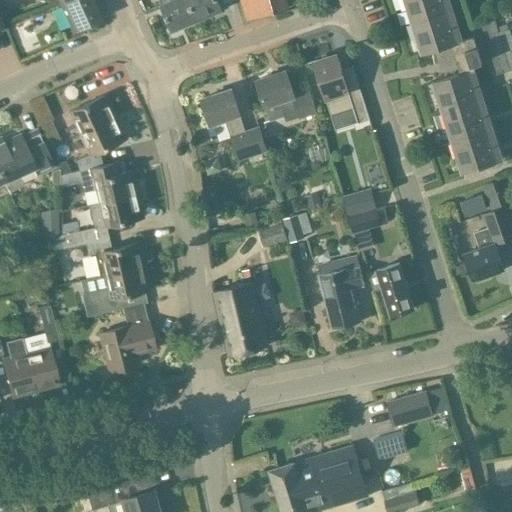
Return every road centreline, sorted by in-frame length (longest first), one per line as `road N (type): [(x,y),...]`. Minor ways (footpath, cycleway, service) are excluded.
road 1 (residential): [(458,353),(356,0)]
road 2 (unclassified): [(205,407),(183,185),(157,71)]
road 3 (residential): [(458,353),(205,407)]
road 4 (residential): [(0,459),(205,407)]
road 5 (residential): [(157,71),(328,0)]
road 6 (unclassified): [(0,89),(125,38)]
